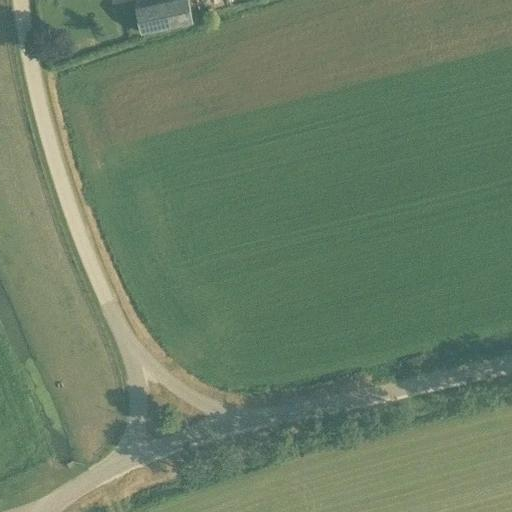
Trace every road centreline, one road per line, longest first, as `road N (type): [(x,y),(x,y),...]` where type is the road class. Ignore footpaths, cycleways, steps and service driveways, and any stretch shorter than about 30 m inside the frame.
road 1 (unclassified): [(136,359),(41,115),(20,0)]
road 2 (unclassified): [(253,429),(511,367)]
road 3 (unclassified): [(253,429),(136,359)]
road 4 (unclassified): [(127,463),(253,429)]
